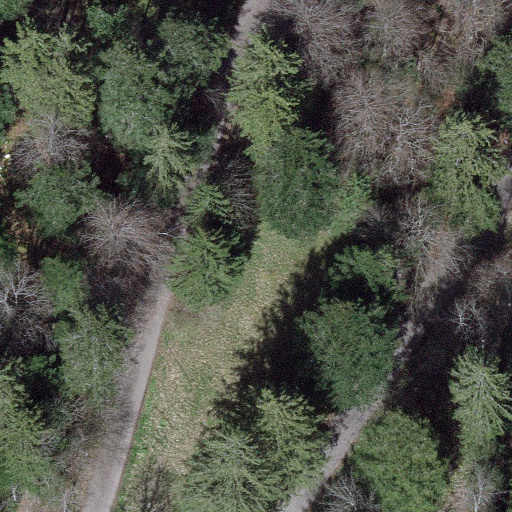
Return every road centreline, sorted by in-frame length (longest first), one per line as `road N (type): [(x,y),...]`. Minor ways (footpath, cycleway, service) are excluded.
road 1 (unclassified): [(101,511),(289,0)]
road 2 (unclassified): [(511,213),(300,511)]
